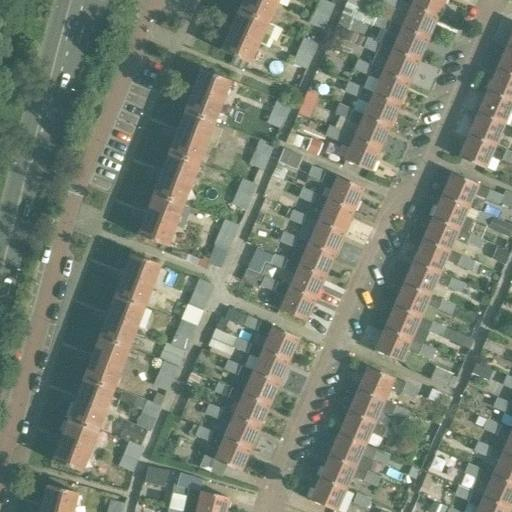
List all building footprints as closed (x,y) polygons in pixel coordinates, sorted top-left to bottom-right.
[(267,23),(277,0),(242,0),(238,10),(267,23)] [(320,0),(318,0),(309,23),(323,29),(333,6),(320,0)] [(384,0),(383,4),(395,9),(398,0),(384,0)] [(428,39),(437,17),(410,5),(398,0),(395,9),(394,11),(405,15),(400,27),(428,39)] [(411,0),(410,5),(437,17),(444,0),(411,0)] [(372,30),(373,27),(378,17),(360,9),(354,22),(372,30)] [(274,27),(267,23),(238,10),(231,26),(230,25),(230,26),(226,34),(227,35),(220,50),(219,49),(219,50),(233,57),(230,63),(244,70),(247,63),(248,64),(257,44),(265,47),(274,27)] [(389,22),(378,17),(373,27),(384,32),(389,22)] [(395,37),(390,49),(418,61),(428,39),(400,27),(389,22),(384,32),(395,37)] [(348,31),(345,40),(363,47),(363,46),(366,39),(348,31)] [(306,69),(316,45),(302,39),(292,63),(306,69)] [(363,46),(377,52),(380,45),(366,39),(363,46)] [(380,45),(377,52),(376,55),(386,59),(381,70),(409,82),(418,61),(390,49),(380,45)] [(511,49),(505,47),(496,69),(511,75),(511,49)] [(373,66),(358,60),(355,67),(369,74),(373,66)] [(511,101),(511,75),(496,69),(486,90),(511,101)] [(213,123),(229,81),(199,70),(198,70),(199,71),(194,86),(193,86),(189,95),(190,96),(184,112),(213,123)] [(372,92),(399,104),(409,82),(381,70),(372,92)] [(363,89),(349,82),(345,90),(360,96),(363,89)] [(504,125),(511,106),(511,101),(486,90),(476,113),(504,125)] [(389,127),(399,104),(372,92),(362,115),(389,127)] [(280,128),(290,105),(276,99),(266,122),(280,128)] [(297,113),(309,118),(313,107),(302,102),(297,113)] [(335,112),(349,118),(352,111),(338,104),(335,112)] [(352,111),(349,118),(348,120),(357,125),(352,137),(380,149),(389,127),(362,115),(352,111)] [(213,123),(184,112),(178,127),(177,127),(173,136),(174,137),(168,153),(198,164),(213,123)] [(504,125),(476,113),(467,134),(495,146),(504,125)] [(327,135),(341,141),(344,134),(330,128),(327,135)] [(370,172),(380,149),(352,137),(344,134),(341,141),(340,143),(348,146),(342,160),(370,172)] [(485,169),(495,146),(467,134),(457,157),(485,169)] [(310,138),(305,151),(317,156),(323,144),(310,138)] [(263,169),(273,145),(259,139),(248,163),(263,169)] [(302,156),(283,148),(278,161),(296,169),(302,156)] [(511,152),(505,149),(502,157),(511,161),(511,152)] [(152,194),(182,205),(198,164),(168,153),(162,168),(161,168),(158,178),(152,194)] [(308,174),(322,180),(325,172),(311,166),(308,174)] [(326,199),(353,210),(363,188),(325,172),(322,180),(321,182),(331,186),(326,199)] [(488,189),(450,173),(441,195),(468,207),(474,195),(483,199),(484,197),(488,189)] [(245,210),(255,186),(241,180),(231,203),(245,210)] [(316,194),(302,188),(298,196),(313,202),(316,194)] [(498,203),(499,202),(502,195),(488,189),(484,197),(498,203)] [(136,235),(166,247),(182,205),(152,194),(146,210),(145,209),(142,219),(143,219),(137,235),(136,234),(136,235)] [(468,207),(441,195),(431,217),(459,228),(464,217),(474,221),(475,219),(478,211),(468,207)] [(316,222),(343,234),(353,210),(326,199),(316,222)] [(306,218),(292,211),(288,219),(302,225),(306,218)] [(475,219),(489,225),(492,217),(478,211),(475,219)] [(469,233),(459,228),(431,217),(422,239),(449,251),(455,238),(464,243),(465,240),(469,233)] [(511,231),(511,225),(492,217),(489,225),(487,229),(509,238),(511,231)] [(228,250),(238,227),(224,220),(213,244),(228,250)] [(306,244),(333,256),(343,234),(316,222),(306,244)] [(257,230),(253,239),(270,247),(275,238),(257,230)] [(297,239),(282,233),(279,240),(293,246),(297,239)] [(483,239),(469,233),(465,240),(480,246),(482,241),(483,240),(483,239)] [(449,251),(422,239),(412,262),(439,274),(445,261),(455,265),(456,263),(459,255),(449,251)] [(297,265),(325,277),(333,256),(306,244),(297,265)] [(220,269),(227,251),(214,246),(207,263),(220,269)] [(491,258),(505,264),(510,252),(496,246),(492,257),(491,258)] [(251,256),(283,270),(287,261),(255,247),(251,256)] [(120,280),(114,296),(143,307),(159,265),(129,254),(128,254),(130,255),(124,270),(123,270),(119,279),(120,280)] [(456,263),(470,269),(473,262),(459,255),(456,263)] [(287,288),(315,300),(325,277),(297,265),(287,261),(283,270),(293,274),(287,288)] [(449,278),(439,274),(412,262),(403,283),(430,295),(435,283),(445,288),(446,285),(449,278)] [(259,288),(260,285),(263,277),(246,270),(241,280),(259,288)] [(277,283),(263,277),(260,285),(274,291),(277,283)] [(446,285),(460,291),(463,284),(449,278),(446,285)] [(212,286),(198,280),(188,303),(202,310),(212,286)] [(278,310),(305,322),(315,300),(287,288),(277,283),(274,291),(273,292),(283,297),(278,310)] [(430,295),(403,283),(393,305),(420,317),(426,305),(436,309),(437,307),(440,299),(430,295)] [(114,296),(108,311),(107,311),(103,321),(104,321),(98,337),(128,348),(143,307),(114,296)] [(454,305),(440,299),(437,307),(451,313),(454,305)] [(188,303),(180,321),(194,327),(196,328),(204,310),(202,310),(188,303)] [(430,322),(420,317),(393,305),(384,327),(411,339),(416,327),(426,331),(427,329),(430,322)] [(243,326),(247,317),(228,309),(224,319),(242,327),(243,326)] [(243,326),(257,332),(261,323),(247,317),(243,326)] [(170,345),(184,351),(194,327),(180,321),(170,345)] [(444,328),(430,322),(427,329),(441,335),(444,328)] [(266,337),(261,349),(288,361),(298,338),(271,326),(270,327),(261,323),(257,332),(257,333),(266,337)] [(384,327),(373,351),(401,362),(407,349),(417,353),(418,351),(421,343),(411,339),(384,327)] [(239,340),(215,329),(208,347),(231,357),(235,349),(239,340)] [(465,336),(450,330),(446,340),(461,346),(465,336)] [(507,341),(488,333),(481,348),(500,356),(507,341)] [(83,378),(112,389),(128,348),(98,337),(92,353),(91,353),(88,362),(89,362),(83,378)] [(248,354),(252,345),(239,340),(235,349),(248,354)] [(435,349),(421,343),(418,351),(432,357),(435,349)] [(256,360),(251,371),(279,383),(288,361),(261,349),(252,345),(248,354),(247,356),(256,360)] [(167,391),(177,367),(163,361),(153,385),(167,391)] [(225,368),(239,374),(242,367),(228,361),(225,368)] [(492,371),(476,364),(471,374),(487,381),(492,371)] [(247,381),(242,393),(269,405),(279,383),(251,371),(242,367),(239,374),(238,377),(247,381)] [(357,389),(384,401),(389,388),(399,392),(400,390),(403,383),(366,367),(357,389)] [(452,375),(434,367),(428,380),(446,388),(452,375)] [(503,384),(511,387),(511,378),(507,376),(503,384)] [(67,419),(96,431),(112,389),(83,378),(77,394),(76,394),(72,403),(73,404),(67,419)] [(219,383),(215,392),(229,398),(232,389),(219,383)] [(403,383),(400,390),(414,396),(417,389),(403,383)] [(237,404),(232,415),(259,427),(269,405),(242,393),(232,389),(229,398),(228,400),(237,404)] [(347,411),(374,423),(379,410),(389,415),(390,412),(393,405),(384,401),(357,389),(347,411)] [(447,407),(451,398),(431,389),(427,399),(447,407)] [(494,406),(508,412),(511,405),(497,398),(494,406)] [(146,401),(135,425),(148,430),(150,431),(160,407),(146,401)] [(206,412),(220,419),(223,411),(209,405),(206,412)] [(393,405),(390,412),(404,418),(408,411),(393,405)] [(259,427),(232,415),(223,411),(220,419),(218,422),(228,426),(222,438),(250,450),(259,427)] [(337,433),(364,445),(370,433),(379,437),(380,434),(384,427),(374,423),(347,411),(337,433)] [(477,417),(474,424),(484,429),(484,428),(487,421),(477,417)] [(50,461),(81,472),(96,431),(67,419),(61,435),(60,435),(57,444),(58,445),(52,460),(51,460),(50,461)] [(148,430),(135,425),(126,421),(119,438),(128,442),(141,447),(148,430)] [(484,428),(498,434),(502,427),(487,421),(484,428)] [(384,427),(380,434),(395,441),(398,433),(384,427)] [(502,427),(498,434),(497,437),(507,441),(502,453),(511,457),(511,431),(502,427)] [(210,441),(213,434),(199,428),(196,435),(210,441)] [(364,445),(337,433),(328,455),(355,467),(360,455),(371,460),(373,457),(371,457),(374,449),(364,445)] [(213,460),(226,465),(240,472),(250,450),(222,438),(213,460)] [(142,448),(141,447),(128,442),(118,465),(132,472),(142,448)] [(475,450),(489,456),(492,449),(478,443),(475,450)] [(374,449),(371,457),(373,457),(385,463),(388,455),(374,449)] [(511,457),(502,453),(492,475),(511,483),(511,457)] [(355,467),(328,455),(318,478),(345,489),(350,477),(360,481),(361,479),(364,471),(355,467)] [(221,477),(226,465),(213,460),(204,456),(199,467),(221,477)] [(465,472),(479,478),(482,471),(468,465),(465,472)] [(167,471),(148,467),(144,482),(164,487),(167,471)] [(415,479),(419,470),(411,467),(407,475),(415,479)] [(364,471),(361,479),(375,485),(379,478),(364,471)] [(482,471),(479,478),(478,481),(488,485),(482,497),(509,509),(511,502),(511,483),(492,475),(482,471)] [(308,500),(335,511),(345,489),(318,478),(308,500)] [(40,511),(39,511),(71,511),(77,493),(45,485),(45,486),(46,486),(42,502),(41,502),(39,511),(40,511)] [(173,494),(188,498),(190,490),(175,486),(173,494)] [(455,494),(469,501),(473,493),(458,487),(455,494)] [(190,490),(188,498),(187,501),(197,503),(194,511),(224,511),(228,498),(200,491),(199,492),(190,490)] [(507,511),(509,509),(482,497),(473,493),(469,501),(468,503),(478,507),(476,511),(507,511)] [(355,494),(352,501),(366,507),(369,500),(355,494)] [(109,501),(106,511),(122,511),(124,504),(109,501)] [(442,511),(445,507),(433,502),(428,511),(442,511)]
